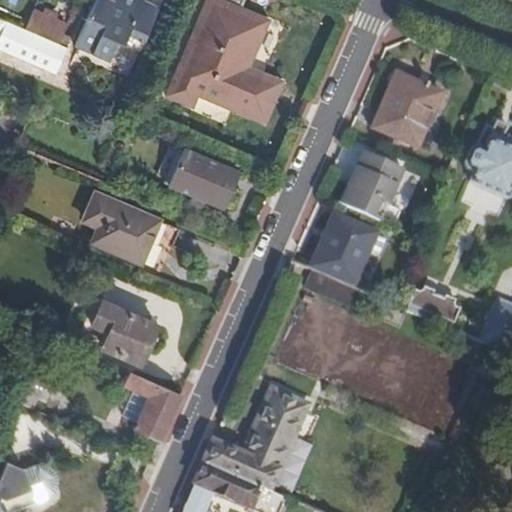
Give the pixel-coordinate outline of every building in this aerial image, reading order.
[(114,0),(114,1),(111,0),(96,0),(76,46),(109,61),(117,43),(123,45),(128,35),(144,42),(162,0),(114,0)] [(208,0),(168,97),(193,108),(198,96),(266,125),(277,98),(266,93),(272,78),(250,68),(270,22),(241,9),(244,0),(208,0)] [(0,16),(0,48),(58,74),(70,47),(61,43),(42,34),(27,28),(0,16)] [(42,34),(61,43),(68,26),(49,18),(42,34)] [(128,35),(123,45),(140,52),(144,42),(128,35)] [(266,93),(277,98),(284,83),(272,78),(266,93)] [(372,128),(417,147),(440,94),(427,88),(429,82),(427,81),(422,91),(398,81),(385,111),(380,109),(372,128)] [(19,119),(27,122),(32,109),(22,105),(18,116),(19,119)] [(494,131),(505,136),(508,129),(497,123),(494,131)] [(511,138),(505,136),(494,131),(484,127),(477,144),(479,146),(477,151),(475,150),(470,152),(464,166),(467,169),(475,173),(470,183),(508,199),(511,190),(511,189),(511,138)] [(4,147),(0,158),(0,159),(8,163),(14,150),(7,146),(4,147)] [(183,149),(168,185),(223,209),(238,174),(183,149)] [(348,185),(339,205),(379,222),(402,170),(363,153),(356,170),(360,172),(355,184),(351,183),(350,186),(348,185)] [(114,183),(123,187),(131,169),(122,165),(114,183)] [(482,217),(492,203),(468,186),(458,200),(482,217)] [(178,229),(92,192),(81,218),(96,225),(90,238),(140,260),(151,235),(171,244),(178,229)] [(324,239),(312,270),(352,287),(375,234),(341,220),(332,243),(324,239)] [(352,287),(312,270),(304,286),(347,304),(354,288),(352,287)] [(415,291),(407,310),(451,329),(460,310),(455,308),(454,304),(455,301),(446,296),(443,302),(432,298),(434,292),(424,287),(423,291),(419,292),(415,291)] [(511,339),(511,307),(496,300),(479,341),(491,346),(506,353),(511,339)] [(140,365),(149,345),(142,341),(149,324),(102,303),(92,325),(86,322),(79,338),(140,365)] [(142,341),(149,345),(156,327),(149,324),(142,341)] [(51,368),(32,360),(26,373),(46,382),(51,368)] [(46,382),(26,373),(14,402),(33,410),(33,411),(38,399),(45,403),(53,385),(46,382)] [(130,375),(125,386),(134,391),(122,417),(138,424),(135,431),(160,442),(165,430),(180,396),(130,375)] [(213,443),(204,463),(270,491),(307,405),(271,390),(244,455),(213,443)] [(0,511),(15,511),(34,505),(22,468),(6,460),(0,472),(0,511)] [(182,511),(206,511),(215,493),(251,508),(251,510),(255,511),(281,511),(288,499),(270,491),(204,463),(195,484),(182,511)] [(22,468),(34,505),(45,502),(55,493),(57,485),(58,477),(53,471),(48,467),(38,464),(22,468)]
